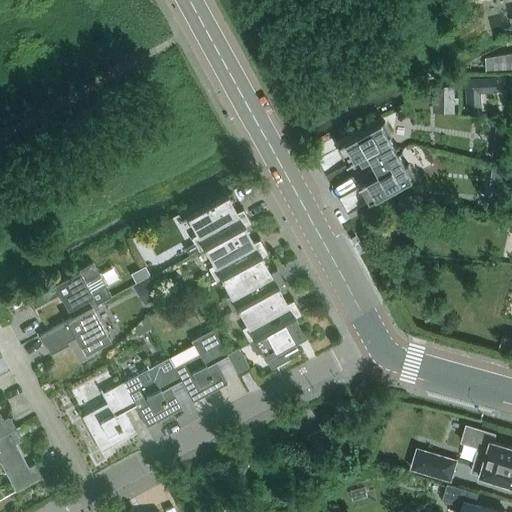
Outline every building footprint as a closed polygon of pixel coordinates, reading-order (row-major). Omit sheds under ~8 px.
[(511,53),(486,58),(487,71),(511,69),(511,53)] [(480,79),(466,79),(468,112),(482,112),(480,79)] [(439,86),(439,112),(454,112),(454,86),(439,86)] [(390,137),(393,135),(385,121),(339,147),(348,163),(326,176),(326,177),(361,158),(365,166),(372,162),(373,162),(400,147),(399,146),(396,148),(390,137)] [(490,160),(505,161),(506,149),(492,147),(490,160)] [(375,167),(368,171),(373,179),(338,198),(339,199),(361,187),(370,202),(347,215),(348,216),(417,178),(409,164),(406,166),(400,155),(403,153),(402,152),(375,167)] [(198,252),(204,248),(242,227),(242,228),(251,223),(244,209),(235,214),(226,197),(231,194),(231,193),(181,220),(194,244),(198,252)] [(490,195),(488,209),(502,210),(503,196),(490,195)] [(412,196),(412,207),(423,207),(423,196),(412,196)] [(215,282),(221,279),(221,278),(259,257),(259,258),(268,253),(260,240),(252,245),(242,228),(242,227),(204,248),(214,266),(208,269),(215,282)] [(194,244),(185,249),(189,257),(198,252),(194,244)] [(268,275),(259,258),(259,257),(221,278),(221,279),(230,296),(225,299),(232,312),(238,309),(237,309),(276,288),(284,283),(277,270),(268,275)] [(59,295),(71,318),(72,319),(97,305),(96,303),(107,296),(92,267),(85,271),(83,267),(26,298),(32,309),(59,295)] [(146,277),(141,269),(133,273),(138,281),(146,277)] [(147,302),(157,296),(147,278),(137,285),(147,302)] [(285,305),(276,288),(237,309),(238,309),(247,326),(241,330),(248,342),(292,318),(293,319),(301,314),(294,300),(285,305)] [(98,308),(97,305),(72,319),(71,318),(39,335),(45,346),(72,332),(85,356),(110,343),(93,311),(98,308)] [(145,318),(133,330),(138,337),(151,328),(145,318)] [(303,337),(293,319),(292,318),(248,342),(255,355),(261,351),(270,368),(288,359),(285,354),(296,348),(293,342),(303,337)] [(226,355),(226,354),(225,355),(214,333),(194,343),(192,340),(191,340),(198,353),(173,367),(180,380),(192,402),(227,383),(215,361),(226,355)] [(237,348),(226,355),(238,376),(249,370),(237,348)] [(169,386),(180,380),(173,367),(168,357),(148,368),(146,365),(145,365),(152,378),(127,392),(134,405),(146,427),(181,408),(169,386)] [(123,411),(134,405),(127,392),(122,382),(102,393),(100,389),(99,390),(106,403),(81,417),(100,452),(135,433),(123,411)] [(0,416),(0,437),(9,433),(16,429),(9,416),(7,417),(8,417),(2,420),(0,416)] [(511,484),(511,447),(492,441),(495,433),(467,425),(462,441),(480,447),(474,465),(483,467),(481,475),(511,484)] [(309,447),(314,455),(316,459),(328,452),(325,446),(333,442),(324,426),(309,434),(315,444),(309,447)] [(16,429),(9,433),(0,437),(0,464),(14,491),(40,477),(42,480),(43,480),(34,463),(33,464),(28,467),(15,444),(22,441),(16,429)] [(458,459),(419,446),(412,467),(451,480),(458,459)] [(502,511),(474,504),(478,492),(447,483),(442,499),(463,506),(460,511),(502,511)] [(222,511),(266,511),(263,500),(222,511)]
